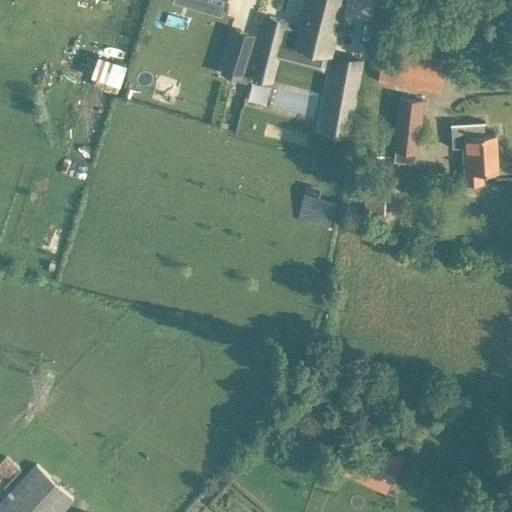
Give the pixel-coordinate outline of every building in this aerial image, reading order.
[(276,67),(283,39),(332,52),(345,0),(309,0),(303,26),(287,22),(288,19),(272,15),(260,63),(276,67)] [(222,70),(241,76),(254,34),(234,28),(222,70)] [(383,48),(378,80),(441,89),(445,58),(383,48)] [(122,85),(129,59),(97,50),(90,76),(122,85)] [(333,73),(323,130),(347,134),(357,77),(333,73)] [(400,96),(394,148),(418,150),(423,99),(400,96)] [(482,118),(452,120),(453,145),(463,144),(464,152),(466,182),(485,181),(484,170),(498,170),(495,132),(483,133),(482,118)] [(370,187),(369,212),(384,213),(386,188),(370,187)] [(304,192),(297,218),(330,226),(336,200),(304,192)] [(342,470),(386,492),(397,470),(353,448),(342,470)] [(0,498),(0,511),(55,511),(70,497),(33,463),(0,498)]
